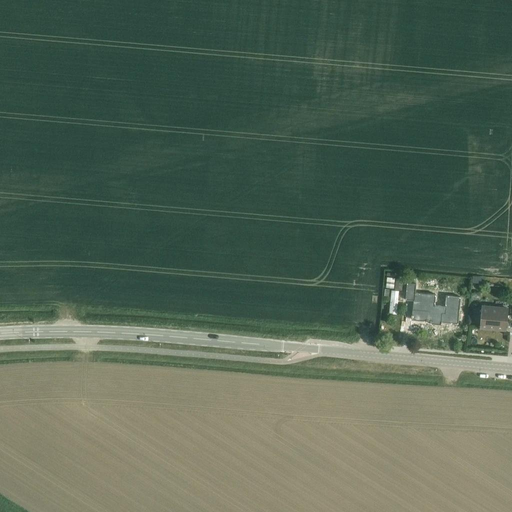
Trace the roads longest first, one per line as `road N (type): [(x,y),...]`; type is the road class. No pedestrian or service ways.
road 1 (tertiary): [(0,333),(345,353)]
road 2 (tertiary): [(511,366),(345,353)]
